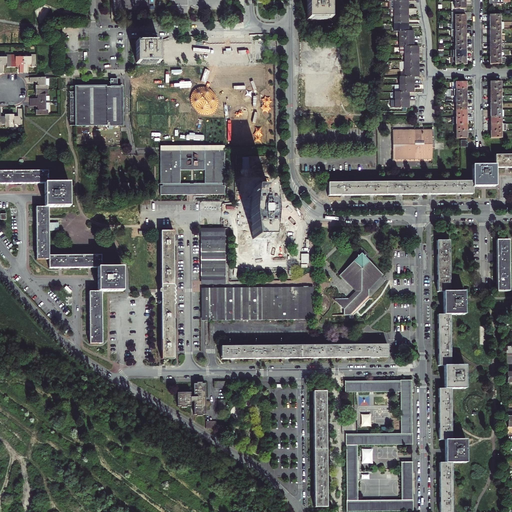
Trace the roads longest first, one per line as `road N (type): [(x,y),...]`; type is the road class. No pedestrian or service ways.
road 1 (residential): [(114,378),(258,469),(296,503)]
road 2 (residential): [(93,0),(93,31),(251,27)]
road 3 (residential): [(290,161),(292,191),(317,215),(419,217)]
road 4 (residential): [(0,269),(63,343),(114,378)]
road 5 (residential): [(189,372),(188,214)]
road 6 (residential): [(419,208),(323,206),(294,179),(290,161)]
road 7 (residential): [(419,217),(422,370)]
road 8 (residential): [(422,370),(424,511)]
road 9 (residential): [(289,27),(290,161)]
road 10 (residential): [(298,371),(296,503)]
road 11 (residential): [(422,370),(298,371)]
